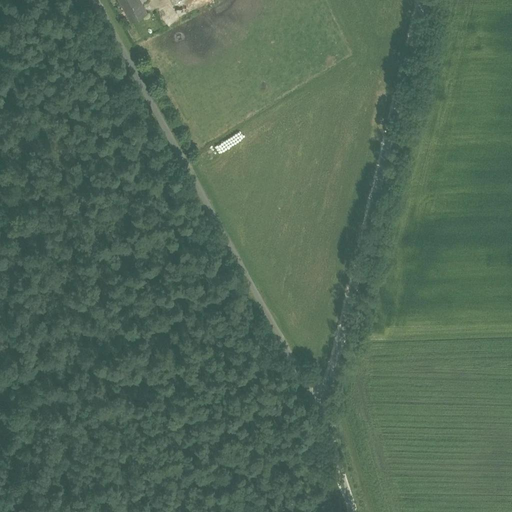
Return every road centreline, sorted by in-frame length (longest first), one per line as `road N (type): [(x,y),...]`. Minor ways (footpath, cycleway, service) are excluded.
road 1 (unclassified): [(321,410),(94,0)]
road 2 (unclassified): [(321,410),(428,0)]
